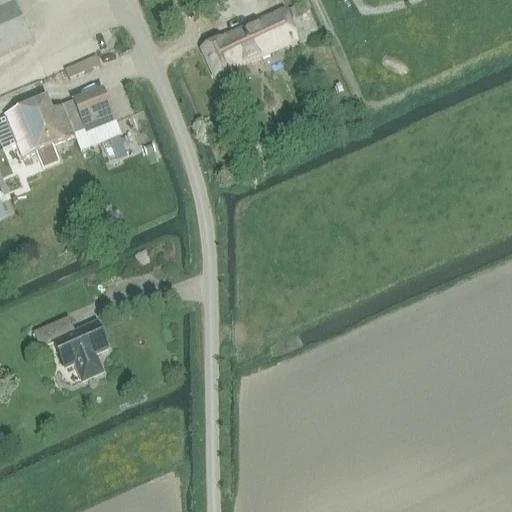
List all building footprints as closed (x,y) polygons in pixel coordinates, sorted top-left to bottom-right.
[(0,0),(0,58),(32,44),(12,0),(0,0)] [(299,43),(285,13),(218,43),(204,49),(216,80),(219,79),(299,43)] [(77,63),(55,67),(57,76),(79,72),(77,63)] [(71,106),(63,109),(75,138),(85,133),(87,136),(117,123),(106,98),(103,93),(71,106)] [(47,100),(4,118),(22,161),(36,155),(53,148),(70,140),(71,143),(76,141),(75,138),(63,109),(53,113),(47,100)] [(69,320),(34,335),(41,352),(54,346),(65,371),(79,365),(86,382),(103,375),(95,357),(108,352),(97,326),(76,335),(69,320)]
